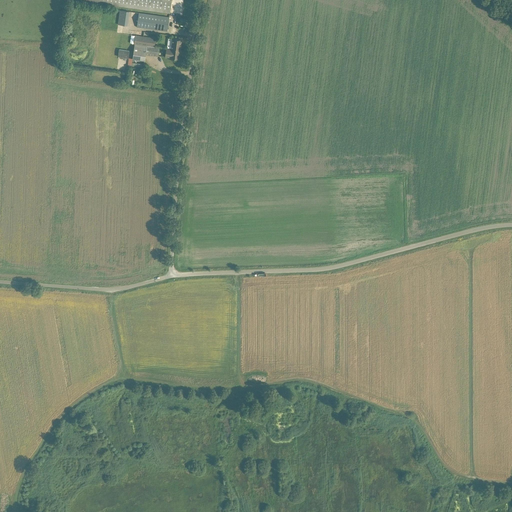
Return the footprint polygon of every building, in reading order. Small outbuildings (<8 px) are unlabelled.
[(106,4),(170,13),(171,0),(80,0),(81,1),(106,4)] [(120,10),(118,24),(127,26),(129,11),(120,10)] [(167,31),(169,17),(139,13),(137,27),(167,31)] [(136,35),(135,44),(154,46),(155,38),(136,35)] [(168,38),(167,48),(172,49),(180,50),(182,40),(173,38),(173,39),(168,38)] [(154,46),(135,44),(133,58),(145,60),(146,54),(158,56),(160,47),(154,46)] [(167,48),(166,48),(165,56),(171,57),(170,57),(174,58),(179,58),(180,50),(172,49),(167,48)] [(119,49),(118,56),(128,58),(130,51),(119,49)]
